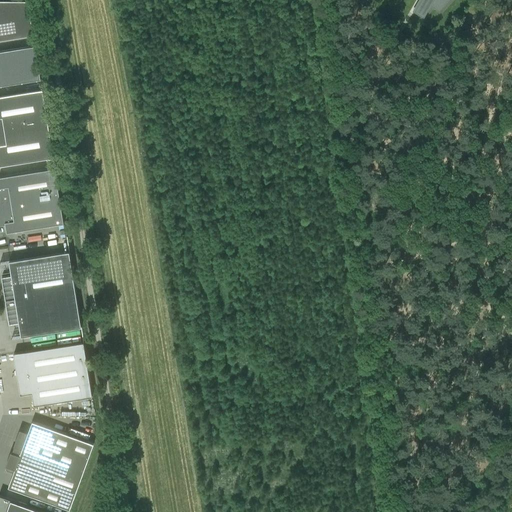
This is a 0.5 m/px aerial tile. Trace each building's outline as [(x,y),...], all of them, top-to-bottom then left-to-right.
[(0,0),(0,40),(34,35),(28,1),(0,0)] [(421,0),(414,13),(424,18),(432,4),(433,5),(432,5),(439,11),(448,0),(421,0)] [(0,86),(41,80),(35,46),(0,51),(0,86)] [(0,96),(0,117),(46,110),(43,90),(0,96)] [(46,110),(0,117),(0,166),(54,158),(46,110)] [(64,223),(55,168),(0,176),(0,223),(5,222),(7,232),(64,223)] [(5,301),(75,289),(69,252),(9,261),(11,275),(1,277),(5,301)] [(81,328),(75,289),(5,301),(9,324),(19,323),(21,337),(81,328)] [(84,342),(13,353),(14,357),(15,356),(21,394),(29,393),(29,394),(31,393),(34,406),(92,397),(84,342)] [(14,447),(12,453),(10,452),(5,466),(7,466),(6,471),(13,473),(13,474),(18,475),(13,489),(9,487),(9,486),(8,488),(70,510),(94,444),(32,422),(28,433),(19,430),(13,446),(14,447)] [(17,498),(37,505),(39,500),(19,493),(17,498)] [(0,511),(46,511),(4,497),(0,495),(0,511)]
